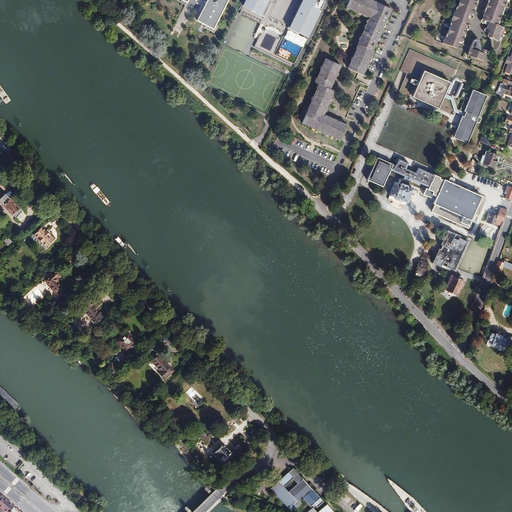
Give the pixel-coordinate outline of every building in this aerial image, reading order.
[(229,0),(209,0),(198,21),(208,26),(206,29),(215,33),(220,24),(218,23),(229,0)] [(247,0),(244,6),(265,16),(271,3),(276,6),(278,0),(302,0),(289,30),(309,39),(328,0),(247,0)] [(359,45),(360,45),(349,69),(364,75),(368,66),(374,52),(373,51),(385,26),(392,9),(373,1),(370,0),(349,0),(347,7),(353,10),(371,18),(363,34),(359,45)] [(459,0),(459,3),(457,7),(456,10),(456,12),(454,12),(453,16),(451,21),(452,21),(451,24),(449,30),(448,32),(446,37),(446,39),(444,39),(443,43),(456,48),(458,44),(458,43),(454,41),(455,40),(460,41),(459,45),(460,45),(462,45),(462,44),(463,43),(463,42),(462,42),(466,30),(467,28),(469,28),(469,27),(470,26),(470,25),(469,25),(467,24),(465,28),(460,26),(461,24),(464,25),(465,23),(467,17),(468,15),(465,14),(465,13),(470,14),(469,18),(471,18),(472,18),(473,18),(473,17),(473,16),(473,15),(472,14),(477,2),(477,0),(459,0)] [(489,0),(489,2),(493,4),(495,4),(492,11),(490,10),(486,9),(484,15),(483,18),(482,19),(482,21),(483,22),(484,23),(485,20),(489,21),(488,24),(487,27),(485,28),(484,29),(484,30),(485,31),(487,32),(488,29),(494,31),(493,32),(489,30),(488,33),(487,36),(491,38),(490,39),(492,46),(493,48),(494,49),(495,50),(496,50),(497,49),(498,49),(498,47),(499,48),(501,41),(504,34),(503,34),(505,27),(498,24),(501,17),(503,11),(504,9),(506,4),(507,0),(489,0)] [(468,55),(471,56),(473,57),(484,61),(486,54),(488,54),(489,53),(489,52),(489,51),(488,50),(486,49),(485,52),(479,50),(479,49),(480,49),(480,47),(479,43),(479,41),(478,40),(477,39),(476,39),(475,40),(473,41),(472,44),(471,48),(468,55)] [(316,94),(303,123),(321,131),(342,140),(348,125),(324,115),(330,103),(335,91),(331,90),(334,81),(341,65),(326,59),(316,83),(320,85),(316,94)] [(443,96),(444,93),(449,82),(423,70),(412,96),(438,108),(443,96)] [(501,92),(511,95),(511,86),(511,88),(504,85),(501,92)] [(465,113),(479,119),(480,117),(478,116),(486,95),(472,89),(463,111),(465,112),(465,113)] [(464,115),(465,113),(460,111),(456,110),(456,108),(452,96),(444,93),(443,96),(450,99),(454,112),(464,115)] [(478,122),(479,119),(465,113),(464,115),(463,116),(461,116),(455,132),(453,137),(467,143),(475,122),(478,122)] [(482,158),(480,162),(484,164),(493,167),(495,163),(497,164),(500,157),(486,151),(485,155),(486,156),(484,159),(482,158)] [(387,175),(385,174),(378,171),(379,170),(386,173),(388,168),(389,169),(392,164),(376,157),(366,179),(382,186),(387,175)] [(433,204),(452,213),(457,198),(461,189),(457,187),(443,181),(441,186),(439,185),(438,185),(430,182),(433,174),(417,167),(415,173),(405,168),(408,163),(398,158),(395,165),(394,165),(392,170),(412,179),(424,185),(439,191),(438,192),(433,204)] [(412,179),(392,170),(391,171),(403,176),(410,180),(422,185),(438,192),(439,191),(424,185),(412,179)] [(403,176),(400,183),(395,181),(388,195),(394,197),(393,198),(401,201),(402,201),(406,203),(413,189),(407,186),(410,180),(403,176)] [(466,201),(477,205),(480,198),(461,189),(457,198),(466,201)] [(5,194),(0,197),(0,201),(15,217),(22,210),(8,197),(5,194)] [(457,198),(452,213),(462,217),(470,221),(477,205),(466,201),(457,198)] [(503,220),(507,210),(501,208),(499,216),(492,213),(488,222),(495,225),(496,223),(501,225),(503,220)] [(53,239),(42,227),(34,234),(45,246),(53,239)] [(440,248),(434,263),(442,266),(444,262),(449,263),(448,266),(456,269),(468,240),(460,236),(459,239),(454,237),(456,233),(447,229),(441,244),(443,245),(441,249),(440,248)] [(13,242),(9,237),(5,242),(9,246),(13,242)] [(414,272),(423,276),(426,267),(428,264),(419,260),(414,272)] [(498,261),(495,270),(500,271),(502,266),(511,269),(511,265),(511,263),(504,260),(503,262),(498,261)] [(58,282),(58,279),(64,273),(58,267),(49,276),(50,277),(46,281),(50,285),(49,286),(61,299),(66,295),(63,291),(65,290),(58,282)] [(445,282),(443,286),(446,287),(446,288),(457,294),(463,282),(451,276),(448,283),(445,282)] [(99,314),(93,308),(102,299),(97,295),(89,302),(88,302),(81,309),(77,313),(81,318),(86,314),(92,320),(92,321),(96,325),(105,317),(101,312),(99,314)] [(130,348),(138,342),(127,330),(117,340),(130,355),(134,352),(130,348)] [(503,346),(506,338),(501,336),(502,335),(496,333),(495,334),(491,332),(487,340),(488,340),(493,342),(492,345),(497,347),(498,344),(503,346)] [(511,337),(507,335),(506,338),(503,346),(498,344),(497,347),(492,345),(493,342),(488,340),(486,344),(506,352),(508,347),(511,348),(511,345),(511,337)] [(174,371),(159,355),(152,362),(160,371),(159,373),(165,379),(174,371)] [(123,369),(114,360),(108,365),(117,375),(123,369)] [(194,433),(199,428),(196,425),(190,430),(194,433)] [(205,434),(200,428),(194,434),(197,437),(198,436),(201,438),(205,434)] [(237,453),(233,449),(230,451),(224,446),(224,444),(224,443),(224,442),(223,441),(222,441),(221,441),(220,441),(219,442),(218,442),(218,443),(218,444),(218,446),(212,452),(218,458),(218,460),(218,461),(218,462),(219,462),(220,463),(221,463),(222,463),(223,463),(224,463),(227,459),(229,462),(237,453)] [(15,467),(23,471),(26,466),(18,462),(15,467)] [(276,481),(272,485),(273,486),(271,488),(273,490),(293,511),(302,503),(299,500),(303,497),(311,506),(314,503),(318,507),(324,500),(292,470),(291,470),(277,483),(276,481)] [(22,511),(15,505),(0,492),(0,511),(22,511)]
